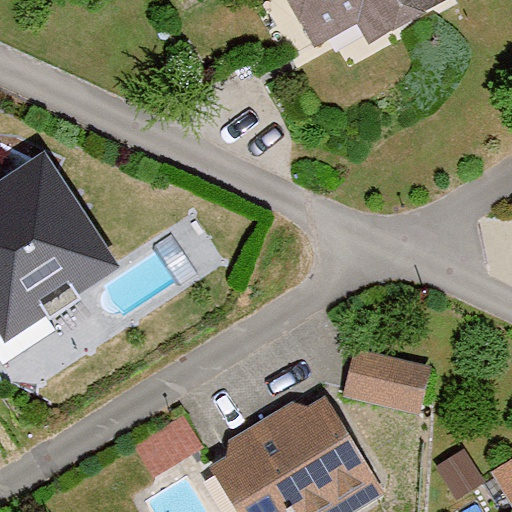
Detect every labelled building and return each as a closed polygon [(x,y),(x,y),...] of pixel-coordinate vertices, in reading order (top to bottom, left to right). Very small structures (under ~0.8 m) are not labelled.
[(297,0),(323,43),(364,19),(379,43),(450,0),(297,0)] [(45,166),(0,194),(0,334),(6,344),(115,273),(45,166)] [(428,423),(439,372),(360,354),(348,405),(428,423)] [(213,469),(240,511),(357,511),(392,489),(329,393),(213,469)] [(191,409),(138,434),(155,468),(207,442),(191,409)] [(511,467),(500,476),(511,494),(511,467)]
